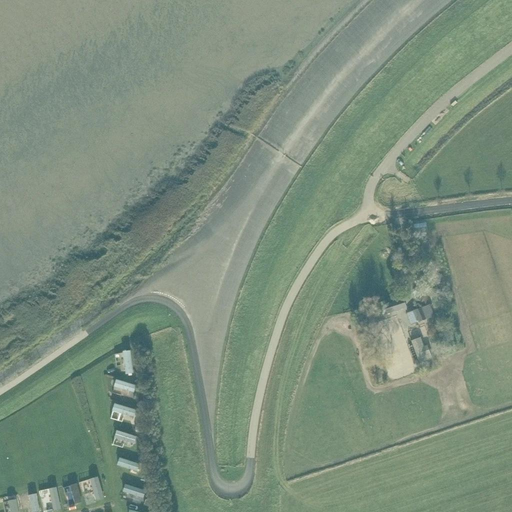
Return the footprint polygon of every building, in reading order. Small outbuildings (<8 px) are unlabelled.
[(268,126),(264,139),(279,144),(290,109),(283,107),(279,121),(278,121),(275,128),(268,126)] [(390,303),(385,305),(388,314),(406,308),(403,299),(391,303),(390,303)] [(434,317),(430,306),(407,314),(411,325),(434,317)] [(421,338),(411,341),(414,350),(419,363),(431,358),(426,345),(424,346),(421,338)] [(119,373),(128,371),(124,350),(110,352),(111,359),(117,358),(119,373)] [(126,392),(128,384),(110,378),(107,385),(126,392)] [(128,419),(130,407),(107,404),(105,416),(128,419)] [(70,432),(79,430),(76,418),(67,420),(70,432)] [(106,443),(116,446),(117,441),(127,443),(130,434),(110,429),(106,443)] [(112,456),(110,464),(131,470),(133,462),(112,456)] [(78,487),(80,500),(95,497),(91,477),(83,478),(85,485),(78,487)] [(51,488),(44,490),(49,507),(56,506),(51,488)] [(116,499),(136,502),(138,491),(118,488),(116,499)] [(15,501),(24,500),(25,511),(34,511),(32,493),(14,495),(15,501)] [(0,500),(0,511),(13,511),(13,500),(0,500)]
